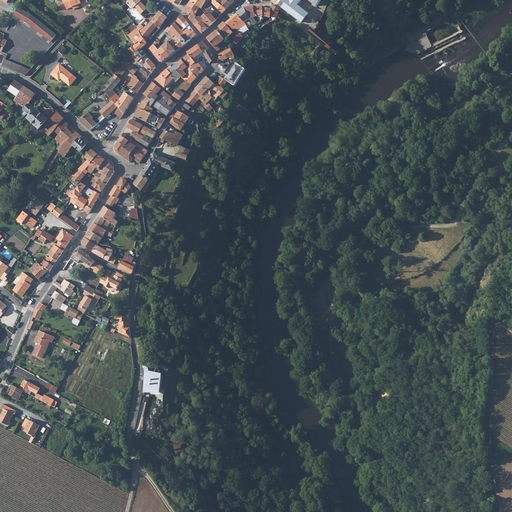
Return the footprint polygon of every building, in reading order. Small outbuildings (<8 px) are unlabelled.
[(81,4),(82,5),(88,2),(86,0),(63,0),(67,9),(73,7),(74,9),(79,7),(78,5),(81,4)] [(127,0),(128,0),(127,2),(133,9),(135,7),(139,11),(139,12),(141,15),(147,9),(139,0),(127,0)] [(199,7),(200,8),(205,0),(191,0),(191,2),(199,7)] [(211,0),(214,5),(218,1),(227,9),(232,4),(228,0),(211,0)] [(309,0),(317,6),(320,0),(287,0),(282,8),(301,22),(308,13),(296,4),(299,0),(309,0)] [(218,1),(214,5),(222,14),(227,9),(218,1)] [(190,14),(192,14),(194,14),(199,7),(191,2),(187,7),(186,12),(189,15),(190,14)] [(204,12),(200,15),(204,20),(210,26),(217,20),(216,19),(221,15),(216,10),(212,14),(209,10),(213,6),(209,2),(206,7),(207,8),(204,12)] [(281,12),(276,7),(274,4),(270,9),(272,9),(270,18),(276,17),(281,12)] [(260,21),(255,14),(255,6),(244,7),(251,19),(254,18),(257,26),(260,21)] [(263,7),(255,6),(255,14),(260,21),(263,21),(263,18),(263,7)] [(249,23),(247,21),(250,19),(251,19),(244,7),(238,13),(243,20),(247,25),(249,23)] [(272,9),(270,9),(263,7),(263,18),(265,18),(265,20),(270,20),(270,18),(272,9)] [(28,23),(51,41),(56,35),(32,16),(19,8),(15,16),(28,23)] [(159,27),(167,17),(160,12),(152,20),(159,27)] [(246,33),(249,31),(247,25),(243,20),(238,13),(226,24),(231,30),(233,28),(235,30),(239,27),(241,29),(244,27),(246,33)] [(202,21),(203,20),(199,15),(196,14),(191,22),(202,33),(208,28),(202,21)] [(181,25),(186,21),(181,16),(177,21),(175,23),(183,31),(185,29),(181,25)] [(159,27),(152,20),(143,28),(139,31),(141,34),(143,37),(145,39),(157,27),(159,29),(160,28),(159,27)] [(185,29),(189,25),(186,21),(181,25),(185,29)] [(234,33),(231,30),(226,24),(224,22),(219,27),(229,38),(229,37),(234,33)] [(183,31),(175,23),(170,28),(180,39),(185,34),(183,31)] [(185,34),(180,39),(185,44),(197,34),(189,25),(185,29),(183,31),(185,34)] [(141,34),(139,31),(137,28),(135,29),(133,26),(126,32),(136,43),(137,44),(140,41),(144,46),(148,42),(145,39),(143,37),(141,34)] [(174,43),(172,45),(177,51),(186,45),(185,44),(180,39),(170,28),(167,31),(173,37),(171,39),(174,43)] [(215,47),(224,39),(217,30),(207,38),(215,47)] [(232,42),(241,34),(238,30),(234,33),(229,37),(232,42)] [(236,46),(240,43),(246,39),(241,34),(232,42),(236,46)] [(8,40),(4,38),(4,39),(2,43),(0,47),(0,50),(3,52),(8,40)] [(171,39),(162,48),(170,56),(174,54),(177,51),(172,45),(174,43),(171,39)] [(207,45),(203,41),(199,45),(202,49),(207,45)] [(129,48),(132,52),(134,55),(141,49),(137,44),(136,43),(129,48)] [(61,44),(57,50),(63,54),(67,49),(61,44)] [(163,62),(170,56),(162,48),(160,50),(155,45),(154,45),(151,47),(150,50),(161,62),(163,62)] [(190,66),(189,67),(188,68),(190,70),(192,72),(198,68),(201,73),(204,70),(203,68),(202,68),(197,61),(200,60),(199,58),(202,57),(204,56),(204,57),(206,56),(205,54),(202,49),(199,45),(187,52),(189,54),(191,58),(194,63),(190,66)] [(205,54),(211,49),(207,45),(202,49),(205,54)] [(121,48),(118,50),(125,58),(127,56),(121,48)] [(129,61),(128,62),(131,64),(135,60),(138,62),(143,58),(146,55),(141,49),(134,55),(135,57),(131,62),(129,61)] [(211,49),(205,54),(206,56),(210,63),(214,59),(215,56),(211,49)] [(234,54),(231,49),(224,52),(228,58),(234,54)] [(224,52),(218,54),(220,58),(223,61),(228,58),(224,52)] [(142,69),(146,63),(146,62),(143,58),(138,62),(133,66),(129,69),(134,74),(136,71),(139,68),(142,69)] [(194,63),(191,58),(186,62),(190,66),(194,63)] [(150,59),(146,62),(146,63),(152,73),(155,68),(156,67),(156,66),(150,59)] [(26,75),(31,70),(6,60),(3,66),(26,75)] [(186,64),(182,60),(177,64),(181,68),(185,65),(186,64)] [(128,62),(127,61),(124,64),(129,69),(133,66),(131,64),(128,62)] [(152,73),(146,63),(142,69),(141,70),(148,78),(152,73)] [(70,86),(77,78),(59,64),(51,74),(59,81),(61,79),(70,86)] [(122,75),(129,69),(124,64),(117,71),(122,75)] [(169,71),(176,80),(178,82),(183,76),(178,72),(181,68),(177,64),(169,71)] [(234,64),(225,76),(233,82),(242,70),(234,64)] [(181,68),(178,72),(183,76),(186,80),(191,84),(197,77),(192,72),(190,70),(187,73),(184,70),(183,71),(181,68)] [(198,68),(192,72),(197,77),(201,73),(198,68)] [(176,80),(169,71),(167,69),(162,74),(172,84),(173,84),(176,80)] [(134,74),(144,84),(146,81),(136,71),(134,74)] [(113,77),(119,82),(122,80),(115,74),(113,77)] [(131,88),(134,91),(137,93),(144,84),(134,74),(130,78),(132,80),(128,85),(131,88)] [(173,95),(179,89),(174,85),(173,84),(172,84),(162,74),(157,80),(173,95)] [(177,82),(182,87),(186,80),(183,76),(178,82),(177,82)] [(215,83),(207,76),(199,85),(206,91),(210,87),(210,88),(211,87),(215,83)] [(228,81),(222,76),(218,82),(223,86),(228,81)] [(107,83),(102,87),(105,90),(109,94),(112,98),(117,94),(113,90),(119,83),(119,82),(113,77),(112,78),(107,83)] [(17,97),(24,86),(15,80),(8,90),(17,97)] [(191,84),(186,80),(182,87),(181,87),(186,91),(192,85),(191,84)] [(160,91),(162,89),(154,82),(144,94),(147,96),(151,99),(155,93),(157,95),(160,91)] [(119,83),(113,90),(117,94),(124,87),(119,83)] [(219,86),(217,84),(215,83),(211,87),(216,93),(221,87),(220,87),(219,86)] [(196,89),(203,95),(206,91),(199,85),(196,89)] [(24,117),(27,114),(30,116),(36,110),(29,103),(36,94),(24,86),(17,97),(13,102),(23,109),(20,112),(24,117)] [(219,96),(217,99),(219,101),(221,98),(225,101),(229,96),(222,87),(221,87),(216,93),(219,96)] [(173,95),(180,100),(185,94),(179,89),(173,95)] [(191,94),(198,100),(199,99),(203,95),(196,89),(191,94)] [(166,103),(172,108),(176,103),(171,99),(172,97),(165,91),(160,96),(167,101),(166,103)] [(203,95),(199,99),(206,104),(207,103),(211,98),(206,91),(203,95)] [(121,100),(117,94),(112,98),(114,100),(119,106),(124,113),(134,98),(126,93),(121,100)] [(158,108),(168,113),(172,108),(166,103),(167,101),(160,96),(159,97),(157,95),(155,93),(151,99),(149,101),(152,103),(158,108)] [(198,100),(191,94),(186,101),(193,106),(198,100)] [(101,121),(112,112),(114,110),(119,106),(114,100),(101,111),(104,115),(99,119),(101,121)] [(153,108),(150,106),(148,105),(147,105),(147,104),(144,102),(139,109),(144,112),(145,110),(152,114),(153,112),(151,111),(153,108)] [(212,114),(216,110),(207,103),(206,104),(204,106),(207,110),(212,114)] [(114,110),(116,113),(121,118),(124,113),(119,106),(114,110)] [(36,110),(30,116),(28,119),(39,129),(48,120),(37,109),(36,110)] [(160,118),(158,117),(152,114),(145,110),(144,112),(139,109),(135,115),(147,122),(150,117),(153,119),(150,124),(155,127),(159,120),(160,118)] [(64,119),(55,110),(52,113),(55,116),(43,130),(49,136),(54,131),(55,130),(64,120),(64,119)] [(180,110),(175,117),(185,123),(189,117),(187,116),(183,113),(180,110)] [(89,113),(80,121),(90,131),(98,124),(93,119),(94,118),(89,113)] [(170,123),(175,127),(181,130),(183,126),(184,126),(185,125),(175,118),(173,117),(170,123)] [(128,127),(135,131),(142,136),(143,134),(144,133),(140,130),(143,125),(132,119),(128,127)] [(220,124),(223,127),(229,122),(226,119),(220,124)] [(55,130),(54,131),(59,135),(65,127),(68,124),(64,120),(55,130)] [(144,133),(153,138),(156,132),(143,125),(140,130),(144,133)] [(55,140),(57,141),(59,143),(62,146),(73,135),(71,132),(65,127),(59,135),(55,140)] [(173,135),(165,130),(161,137),(165,139),(178,145),(183,134),(176,131),(173,135)] [(73,135),(62,146),(58,152),(59,152),(65,157),(70,151),(68,149),(72,145),(80,152),(87,145),(79,139),(82,136),(76,131),(73,135)] [(144,137),(142,136),(135,131),(132,136),(141,142),(144,137)] [(126,147),(130,142),(128,140),(122,136),(119,141),(126,147)] [(141,142),(148,147),(151,141),(144,137),(141,142)] [(115,146),(116,152),(120,154),(126,147),(119,141),(115,146)] [(131,142),(130,142),(126,147),(120,154),(131,162),(133,159),(139,163),(148,151),(138,144),(136,146),(131,142)] [(72,176),(73,177),(75,178),(81,171),(85,175),(89,172),(86,170),(91,164),(91,163),(98,154),(92,149),(84,157),(88,160),(79,169),(79,168),(72,176)] [(177,156),(185,161),(187,157),(179,152),(177,156)] [(154,153),(151,159),(145,168),(140,174),(149,180),(159,165),(173,171),(176,163),(157,156),(158,154),(154,153)] [(103,173),(111,165),(100,155),(91,164),(86,170),(89,172),(92,174),(92,173),(96,168),(103,173)] [(115,172),(114,167),(111,165),(103,173),(111,178),(115,172)] [(76,185),(85,175),(81,171),(75,178),(73,177),(70,181),(76,185)] [(111,178),(103,173),(102,175),(100,178),(99,180),(107,185),(111,178)] [(149,180),(140,174),(134,184),(141,189),(142,189),(149,180)] [(117,187),(122,190),(126,193),(130,189),(131,191),(133,190),(131,186),(125,178),(123,178),(117,187)] [(97,184),(94,187),(102,192),(105,188),(107,185),(99,180),(98,181),(97,184)] [(79,201),(83,194),(81,193),(82,192),(84,189),(86,186),(81,183),(75,189),(68,192),(72,195),(79,201)] [(117,199),(122,190),(117,187),(116,186),(110,195),(112,196),(116,199),(117,199)] [(84,189),(82,192),(83,193),(91,198),(95,192),(88,187),(86,190),(84,189)] [(95,192),(91,198),(87,205),(87,206),(88,206),(92,209),(101,194),(95,191),(95,192)] [(70,202),(71,203),(76,206),(78,203),(79,201),(72,195),(68,192),(67,193),(72,199),(70,202)] [(83,194),(79,201),(78,203),(85,208),(87,205),(91,198),(83,193),(83,194)] [(46,208),(48,205),(47,204),(38,196),(33,202),(34,203),(29,210),(36,216),(44,206),(46,208)] [(53,203),(48,209),(49,210),(52,212),(56,206),(53,203)] [(105,207),(115,212),(118,205),(113,204),(112,206),(107,204),(105,207)] [(52,212),(59,218),(63,212),(56,206),(52,212)] [(105,220),(110,222),(116,226),(119,222),(113,218),(116,213),(115,212),(105,207),(100,215),(106,218),(105,220)] [(38,221),(24,211),(17,220),(23,224),(24,222),(31,228),(32,226),(34,227),(38,221)] [(11,217),(7,214),(3,219),(7,222),(11,217)] [(75,224),(63,214),(59,218),(72,228),(75,224)] [(101,227),(103,223),(108,226),(110,222),(105,220),(106,218),(100,215),(94,224),(101,227)] [(101,227),(94,224),(90,230),(97,234),(101,227)] [(111,237),(113,234),(111,233),(107,230),(106,231),(106,230),(101,227),(97,234),(90,230),(86,237),(99,243),(102,238),(105,234),(111,237)] [(43,232),(41,235),(47,239),(55,244),(58,240),(58,241),(67,247),(74,236),(64,230),(57,239),(44,230),(43,232)] [(40,237),(39,239),(45,243),(47,239),(41,235),(40,237)] [(99,244),(85,237),(82,241),(83,244),(93,252),(99,244)] [(68,247),(67,247),(58,241),(55,245),(63,251),(65,252),(68,247)] [(104,246),(99,243),(99,244),(93,252),(109,261),(112,255),(112,254),(113,250),(109,248),(107,251),(103,248),(104,246)] [(63,251),(55,245),(54,247),(49,253),(51,254),(49,257),(46,255),(43,259),(45,260),(46,261),(47,261),(54,266),(63,251)] [(89,256),(90,256),(80,248),(77,249),(71,258),(77,263),(80,259),(95,270),(99,264),(95,261),(91,257),(89,256)] [(134,258),(125,254),(122,262),(131,266),(133,261),(134,258)] [(116,259),(117,258),(112,255),(109,261),(114,265),(116,259)] [(33,273),(38,278),(39,279),(49,269),(51,270),(54,266),(47,261),(46,261),(45,260),(44,261),(40,265),(33,272),(33,273)] [(0,277),(0,278),(8,267),(0,261),(0,277)] [(37,262),(30,269),(33,272),(40,265),(37,262)] [(135,268),(131,266),(122,262),(119,267),(131,274),(133,273),(135,268)] [(104,267),(99,264),(95,270),(94,271),(98,274),(104,267)] [(149,268),(140,265),(138,273),(139,273),(146,276),(149,268)] [(111,271),(107,269),(100,282),(105,285),(105,286),(113,290),(115,290),(117,289),(122,279),(116,276),(115,276),(113,280),(108,277),(111,271)] [(22,274),(23,275),(21,278),(22,278),(13,290),(23,296),(31,285),(30,284),(34,279),(24,272),(22,274)] [(380,276),(374,279),(377,285),(383,282),(380,276)] [(53,285),(70,296),(71,296),(73,292),(74,291),(73,290),(75,286),(65,280),(61,285),(56,281),(53,285)] [(96,290),(86,285),(84,289),(86,290),(91,294),(93,295),(94,293),(96,290)] [(56,291),(52,297),(63,303),(66,298),(56,291)] [(96,306),(101,297),(94,293),(93,295),(91,294),(89,297),(86,295),(86,296),(77,310),(84,314),(91,303),(96,306)] [(47,306),(41,303),(37,309),(34,317),(38,319),(40,319),(43,313),(46,309),(47,306)] [(60,309),(66,312),(69,306),(63,303),(60,309)] [(78,326),(84,314),(77,310),(69,306),(66,312),(64,315),(69,317),(69,315),(76,318),(73,323),(78,326)] [(104,317),(101,323),(107,326),(110,319),(104,317)] [(128,336),(131,337),(129,319),(120,321),(121,333),(124,335),(128,336)] [(37,323),(32,320),(29,329),(34,331),(37,323)] [(43,354),(45,355),(51,341),(53,343),(56,336),(41,330),(39,336),(38,335),(36,342),(39,343),(34,354),(41,358),(43,354)] [(79,350),(82,345),(66,337),(64,342),(79,350)] [(355,358),(349,352),(345,356),(352,362),(355,358)] [(149,373),(148,391),(161,392),(162,375),(149,373)] [(24,380),(20,388),(23,390),(26,391),(28,393),(30,390),(37,394),(40,388),(24,380)] [(46,388),(56,393),(59,387),(49,382),(46,388)] [(23,390),(20,388),(12,384),(10,388),(12,389),(9,394),(19,399),(22,394),(21,393),(23,390)] [(44,395),(41,400),(52,406),(54,401),(55,400),(44,395)] [(4,409),(0,417),(0,420),(8,425),(14,414),(15,414),(17,411),(3,403),(1,407),(4,409)] [(33,435),(29,441),(32,443),(35,437),(34,436),(40,426),(26,418),(22,426),(25,428),(24,430),(33,435)]
